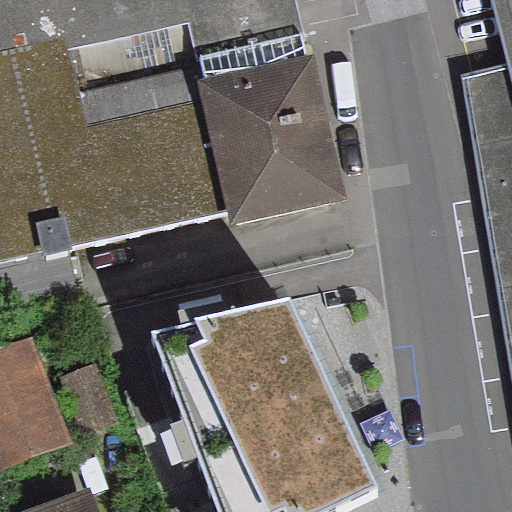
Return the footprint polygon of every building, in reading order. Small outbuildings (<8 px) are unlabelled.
[(234,245),(344,221),(313,79),(306,80),(287,0),(0,0),(0,314),(82,296),(76,268),(79,267),(83,283),(120,274),(115,250),(229,225),(234,245)] [(511,0),(485,0),(506,79),(511,102),(511,0)] [(511,102),(506,79),(469,91),(511,384),(511,102)] [(175,324),(180,343),(232,332),(227,314),(175,324)] [(150,349),(212,511),(363,511),(381,504),(293,320),(232,332),(180,343),(150,349)] [(0,481),(75,451),(33,346),(0,359),(0,481)] [(82,441),(120,426),(97,367),(59,381),(82,441)] [(142,411),(178,511),(207,511),(169,402),(142,411)] [(0,511),(97,511),(92,497),(49,511),(0,511)]
